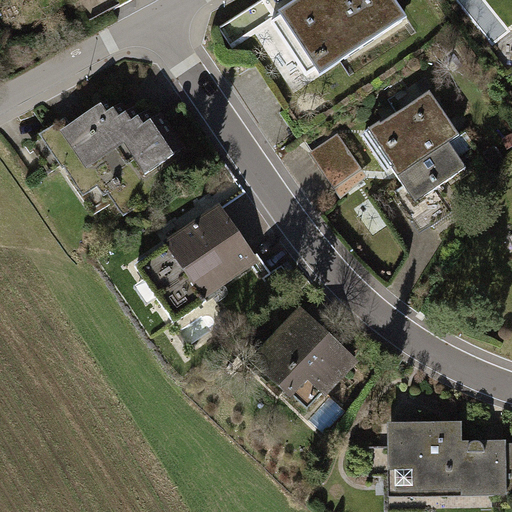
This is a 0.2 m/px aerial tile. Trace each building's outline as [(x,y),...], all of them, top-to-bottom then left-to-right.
[(297,0),(276,15),(312,69),(338,51),(345,60),(399,24),(383,1),(385,0),(297,0)] [(457,137),(428,96),(370,133),(397,176),(457,137)] [(111,111),(106,103),(77,124),(131,212),(146,201),(159,172),(178,155),(158,119),(149,125),(143,114),(136,120),(130,111),(124,115),(120,106),(111,111)] [(68,129),(63,122),(39,138),(91,219),(112,205),(123,218),(131,212),(77,124),(68,129)] [(397,176),(415,203),(465,171),(456,158),(471,148),(462,134),(457,137),(397,176)] [(359,171),(335,135),(308,153),(332,189),(359,171)] [(175,324),(262,266),(221,207),(135,266),(175,324)] [(355,362),(299,314),(250,370),(305,419),(355,362)] [(461,426),(387,430),(389,500),(459,497),(459,503),(511,501),(511,447),(463,449),(461,426)]
